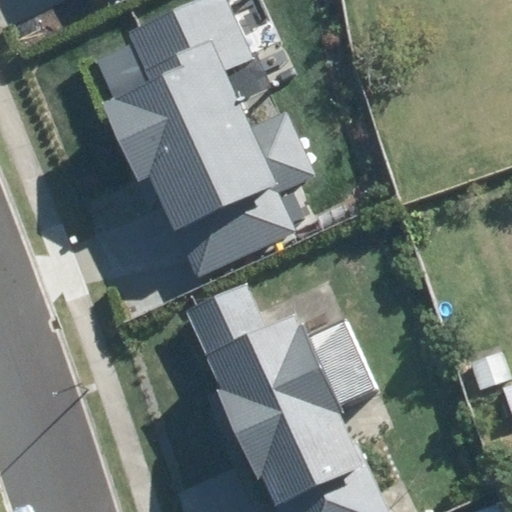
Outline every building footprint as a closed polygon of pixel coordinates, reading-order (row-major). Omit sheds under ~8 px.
[(67,0),(74,13),(99,0),(67,0)] [(122,75),(83,93),(133,201),(145,195),(171,251),(267,207),(253,178),(284,163),(262,115),(234,127),(208,72),(240,57),(213,0),(185,0),(104,37),(122,75)] [(226,275),(164,304),(261,511),(372,511),(286,326),(257,340),(226,275)] [(500,354),(467,365),(476,392),(509,380),(500,354)] [(511,386),(501,391),(511,417),(511,386)]
